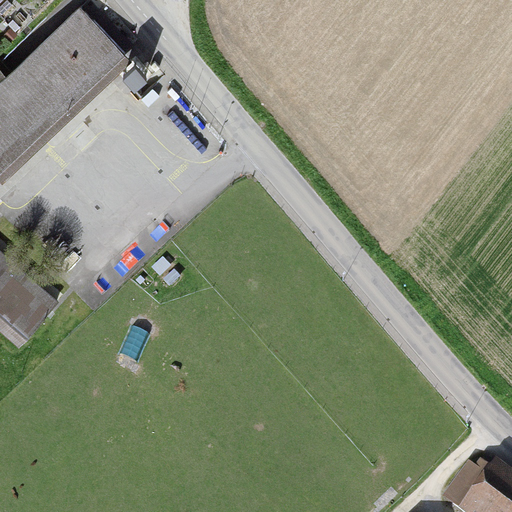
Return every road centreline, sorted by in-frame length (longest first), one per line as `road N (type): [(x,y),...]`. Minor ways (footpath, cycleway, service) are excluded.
road 1 (unclassified): [(511,440),(132,0)]
road 2 (track): [(495,424),(398,511)]
